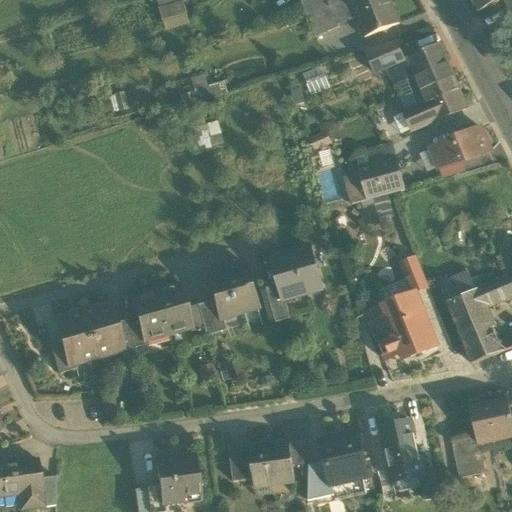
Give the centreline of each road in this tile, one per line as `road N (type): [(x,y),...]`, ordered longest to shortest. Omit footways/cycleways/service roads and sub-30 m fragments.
road 1 (residential): [(0,350),(39,430),(68,439),(469,380),(511,366)]
road 2 (tertiary): [(511,131),(444,0)]
